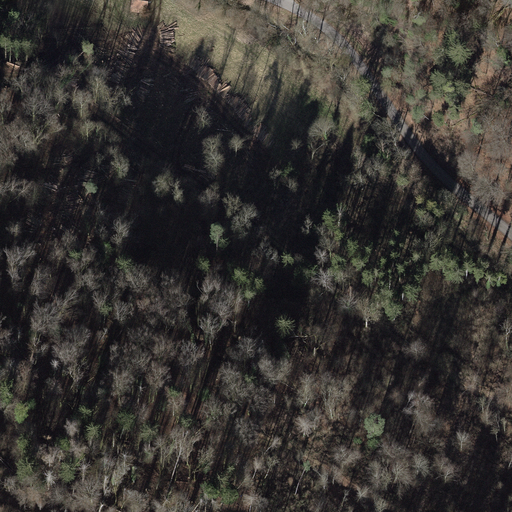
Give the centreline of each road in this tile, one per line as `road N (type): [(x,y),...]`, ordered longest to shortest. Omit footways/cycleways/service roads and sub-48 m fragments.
road 1 (track): [(0,73),(35,77),(90,104),(406,345),(511,411)]
road 2 (track): [(0,248),(87,334),(178,396),(397,511)]
road 3 (unclassified): [(511,233),(447,179),(395,115)]
road 4 (tertiary): [(279,0),(335,36),(395,115)]
